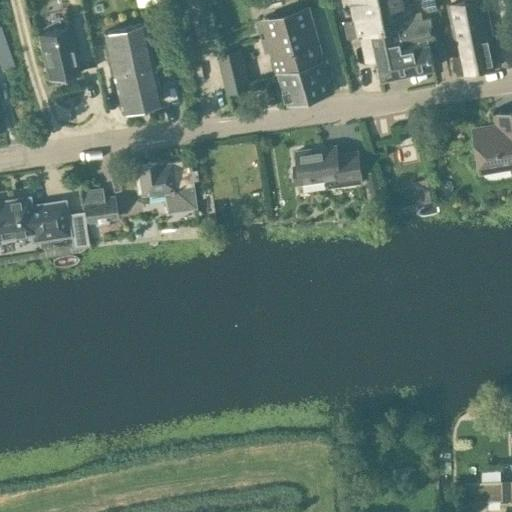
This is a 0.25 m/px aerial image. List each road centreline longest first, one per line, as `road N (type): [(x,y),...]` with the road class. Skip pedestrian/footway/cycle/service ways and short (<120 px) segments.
road 1 (tertiary): [(0,159),(511,81)]
road 2 (unknown): [(41,152),(1,0)]
